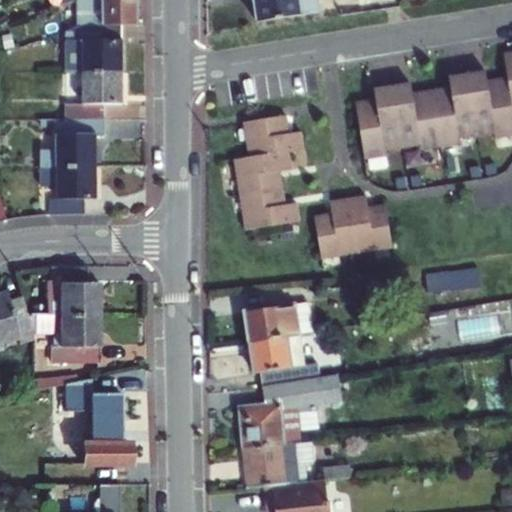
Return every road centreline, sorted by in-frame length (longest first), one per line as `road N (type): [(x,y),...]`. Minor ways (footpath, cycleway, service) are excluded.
road 1 (residential): [(175,73),(511,18)]
road 2 (tertiary): [(177,236),(181,511)]
road 3 (residential): [(0,246),(177,236)]
road 4 (tertiary): [(175,73),(177,236)]
